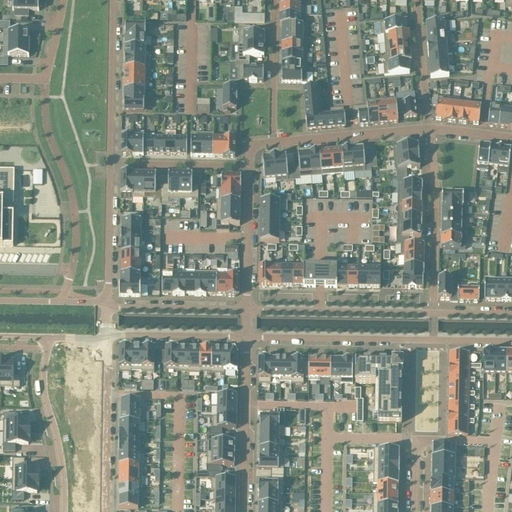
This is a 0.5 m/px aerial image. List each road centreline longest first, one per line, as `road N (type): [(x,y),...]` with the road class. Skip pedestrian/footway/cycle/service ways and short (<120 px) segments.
road 1 (tertiary): [(247,337),(511,342)]
road 2 (tertiary): [(433,313),(247,311)]
road 3 (residential): [(433,313),(428,128)]
road 4 (residential): [(247,337),(243,511)]
road 5 (residential): [(107,337),(104,511)]
road 6 (residential): [(46,340),(43,388),(63,511)]
road 7 (residential): [(113,0),(109,164)]
road 8 (residential): [(272,142),(428,128)]
road 9 (residential): [(247,311),(249,166)]
road 10 (residential): [(272,142),(275,0)]
road 11 (tertiary): [(247,311),(106,305)]
road 12 (residential): [(106,305),(109,164)]
road 13 (residential): [(109,164),(249,166)]
road 14 (tertiary): [(107,337),(247,337)]
road 15 (residential): [(428,128),(416,0)]
